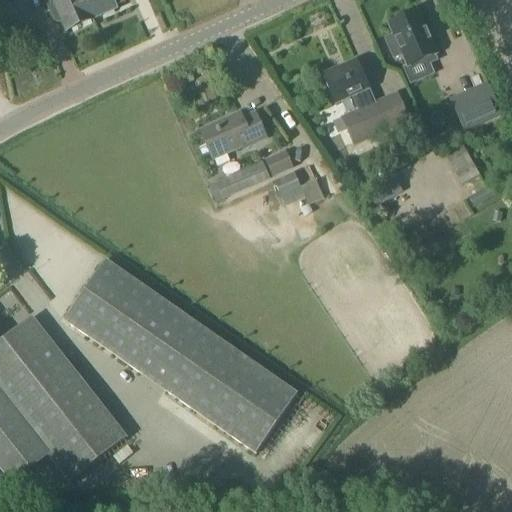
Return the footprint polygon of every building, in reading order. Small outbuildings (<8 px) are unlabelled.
[(45,0),(54,22),(59,25),(62,24),(66,34),(92,23),(91,22),(116,12),(111,0),(45,0)] [(393,37),(384,41),(388,52),(392,61),(402,57),(407,69),(435,57),(416,14),(408,18),(406,15),(395,20),(396,23),(388,26),(393,37)] [(355,64),(323,80),(335,106),(352,98),(359,113),(342,121),(355,148),(409,123),(396,95),(374,105),(355,64)] [(485,85),(448,102),(451,107),(463,133),(463,134),(500,118),(487,90),(485,85)] [(240,116),(200,134),(213,163),(243,150),(243,152),(266,142),(255,115),(242,121),(240,116)] [(288,154),(266,164),(272,178),(294,168),(288,154)] [(440,167),(448,181),(464,172),(456,158),(440,167)] [(295,177),(277,186),(282,197),(300,188),(295,177)] [(394,178),(369,193),(377,208),(403,194),(394,178)] [(474,209),(497,196),(491,187),(468,200),(474,209)] [(103,264),(62,323),(254,457),(295,398),(103,264)] [(0,471),(12,487),(49,459),(69,486),(75,482),(129,439),(33,316),(26,322),(2,340),(0,336),(0,471)] [(272,449),(260,462),(276,476),(288,463),(272,449)]
